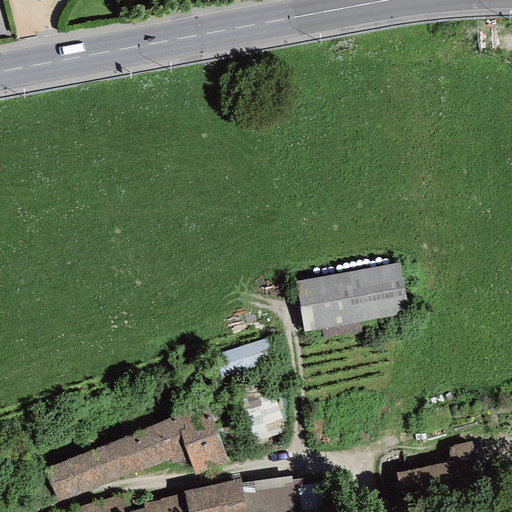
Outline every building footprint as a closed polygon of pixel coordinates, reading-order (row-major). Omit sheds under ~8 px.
[(391,266),(294,284),(303,334),(400,316),(391,266)] [(223,345),(225,365),(269,362),(268,342),(223,345)] [(227,464),(204,403),(171,416),(173,419),(44,467),(57,502),(186,454),(194,476),(227,464)] [(452,459),(396,469),(403,511),(480,497),(469,442),(449,445),(452,459)] [(290,476),(240,483),(244,511),(306,511),(303,479),(291,480),(290,476)] [(244,511),(240,483),(240,478),(183,490),(184,494),(143,503),(145,511),(244,511)] [(125,493),(68,511),(67,511),(145,511),(143,503),(140,495),(127,500),(125,493)]
